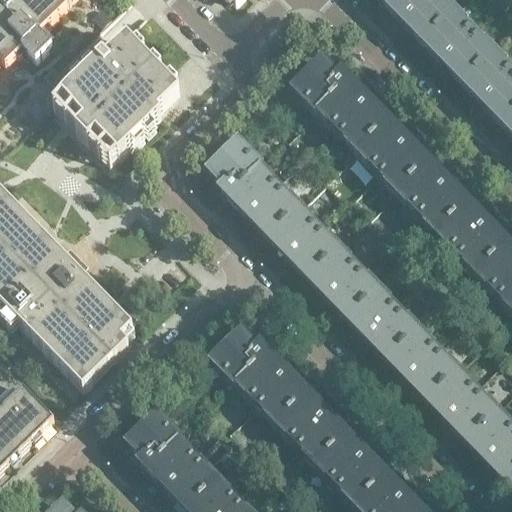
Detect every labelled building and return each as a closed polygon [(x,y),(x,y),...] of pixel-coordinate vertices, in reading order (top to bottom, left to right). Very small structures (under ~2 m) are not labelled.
[(39,39),(79,0),(0,0),(0,66),(6,72),(23,55),(36,68),(52,53),(39,39)] [(223,0),(235,12),(247,0),(223,0)] [(384,10),(393,0),(379,0),(377,2),(384,10)] [(456,19),(446,8),(443,10),(432,0),(393,0),(384,10),(424,51),(456,19)] [(496,59),(485,48),(483,51),(464,32),(467,30),(456,19),(424,51),(463,91),(496,59)] [(167,88),(164,85),(161,82),(128,48),(108,69),(105,66),(104,66),(77,93),(62,108),(84,130),(76,138),(88,151),(97,143),(119,166),(133,153),(141,145),(144,142),(153,133),(162,125),(159,122),(180,102),(175,96),(167,88)] [(511,122),(511,81),(504,73),(507,70),(496,59),(463,91),(503,132),(511,122)] [(316,120),(349,88),(342,81),(339,84),(323,68),(294,97),(307,110),(308,109),(317,118),(316,119),(316,120)] [(389,129),(349,88),(316,120),(327,131),(330,128),(348,147),(345,149),(356,160),(389,129)] [(511,122),(503,132),(511,141),(511,122)] [(428,169),(389,129),(356,160),(367,171),(369,169),(388,188),(385,190),(396,201),(428,169)] [(229,205),(261,173),(260,174),(250,165),(252,163),(239,150),(210,179),(225,195),(221,198),(229,205)] [(468,210),(428,169),(396,201),(406,212),(409,210),(427,228),(425,231),(435,242),(468,210)] [(301,214),(290,203),(288,206),(269,187),(272,184),(261,173),(229,205),(268,246),(301,214)] [(61,262),(10,209),(0,198),(0,311),(1,311),(20,331),(19,331),(82,397),(83,398),(86,395),(93,388),(116,367),(129,354),(122,347),(133,336),(124,327),(79,281),(78,281),(62,265),(63,264),(61,262)] [(508,251),(468,210),(435,242),(446,253),(449,250),(467,269),(464,272),(475,283),(508,251)] [(340,255),(330,244),(327,246),(309,228),(311,225),(301,214),(268,246),(308,287),(340,255)] [(511,255),(508,251),(475,283),(486,294),(488,291),(506,310),(504,312),(511,320),(511,255)] [(380,296),(369,285),(367,287),(349,268),(351,266),(340,255),(308,287),(347,327),(380,296)] [(420,336),(409,325),(406,328),(388,309),(391,307),(380,296),(347,327),(387,368),(420,336)] [(459,377),(449,366),(446,369),(428,350),(430,347),(420,336),(387,368),(426,409),(459,377)] [(235,392),(268,360),(261,353),(257,356),(242,341),(213,369),(225,382),(227,381),(236,391),(235,392)] [(307,401),(268,360),(235,392),(246,403),(248,400),(267,419),(264,422),(275,433),(307,401)] [(499,418),(488,407),(486,409),(467,391),(470,388),(459,377),(426,409),(466,450),(499,418)] [(55,427),(24,395),(18,400),(14,396),(0,409),(0,415),(1,417),(32,448),(33,448),(31,446),(39,438),(41,440),(55,427)] [(347,442),(307,401),(275,433),(285,444),(288,441),(306,460),(304,462),(314,473),(347,442)] [(32,448),(1,417),(0,415),(0,459),(10,470),(11,469),(9,468),(17,460),(19,461),(32,448)] [(511,484),(511,436),(507,431),(510,429),(499,418),(466,450),(506,490),(511,484)] [(147,477),(180,446),(180,445),(179,446),(169,437),(171,436),(158,423),(128,451),(144,467),(140,470),(147,477)] [(356,511),(387,482),(347,442),(314,473),(325,484),(328,482),(346,501),(343,503),(351,511),(356,511)] [(193,511),(220,486),(209,475),(206,478),(188,459),(191,457),(180,446),(147,477),(181,511),(193,511)] [(0,479),(10,470),(0,459),(0,479)] [(415,511),(387,482),(356,511),(415,511)] [(239,511),(228,500),(230,497),(220,486),(193,511),(239,511)]
